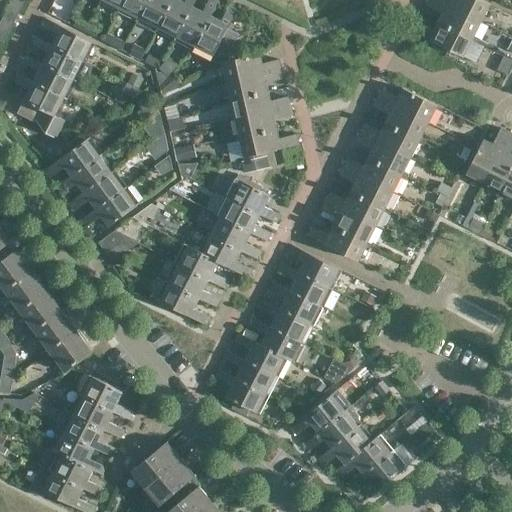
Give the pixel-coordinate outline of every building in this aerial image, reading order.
[(23,0),(11,0),(7,8),(17,13),(23,0)] [(124,0),(120,8),(118,11),(138,21),(140,18),(148,0),(124,0)] [(148,0),(140,18),(159,27),(172,0),(148,0)] [(181,0),(172,0),(159,27),(177,36),(192,5),(194,0),(185,0),(185,1),(181,0)] [(192,5),(177,36),(175,40),(193,49),(211,14),(217,0),(208,0),(203,10),(192,5)] [(481,21),(439,0),(427,0),(426,4),(442,12),(438,21),(478,41),(479,39),(473,36),(481,21)] [(495,6),(482,0),(439,0),(481,21),(488,7),(493,9),(495,6)] [(211,14),(193,49),(210,57),(215,47),(227,53),(237,33),(225,27),(235,7),(229,4),(221,19),(211,14)] [(57,34),(52,45),(82,60),(91,41),(45,18),(41,26),(57,34)] [(0,39),(3,41),(12,24),(1,19),(0,22),(0,39)] [(75,27),(85,33),(89,25),(78,20),(75,27)] [(478,41),(438,21),(433,29),(417,21),(413,30),(463,56),(471,41),(476,44),(478,41)] [(89,25),(85,33),(96,38),(100,31),(89,25)] [(124,44),(107,36),(104,42),(120,50),(124,44)] [(82,60),(52,45),(36,37),(32,44),(48,52),(42,64),(72,79),(82,60)] [(134,46),(130,54),(140,59),(144,51),(134,46)] [(227,80),(281,68),(279,58),(262,62),(259,52),(216,61),(217,65),(223,64),(227,80)] [(38,71),(33,82),(63,97),(72,79),(42,64),(26,56),(22,63),(38,71)] [(231,99),(268,91),(266,81),(283,77),(281,68),(227,80),(230,94),(224,96),(226,101),(231,100),(231,99)] [(63,97),(33,82),(17,74),(13,81),(29,89),(24,100),(39,108),(34,117),(46,133),(55,138),(64,120),(54,115),(63,97)] [(160,90),(161,97),(179,87),(172,78),(160,90)] [(127,84),(123,92),(133,97),(141,91),(127,84)] [(440,111),(442,107),(403,88),(398,98),(382,89),(378,97),(427,122),(434,108),(440,111)] [(231,99),(231,100),(235,117),(290,105),(288,96),(270,100),(268,91),(231,99)] [(390,114),(386,122),(424,142),(426,139),(420,136),(427,122),(378,97),(374,106),(390,114)] [(290,105),(235,117),(238,131),(232,132),(233,137),(276,128),(274,118),(292,114),(290,105)] [(103,116),(96,122),(100,128),(108,123),(103,116)] [(365,123),(361,131),(410,156),(417,142),(423,145),(424,142),(386,122),(381,131),(365,123)] [(484,138),(464,177),(468,179),(470,174),(484,181),(510,131),(502,127),(494,143),(484,138)] [(276,128),(233,137),(234,140),(240,139),(244,155),(299,143),(296,133),(279,137),(276,128)] [(373,148),(368,157),(407,176),(408,174),(402,171),(410,156),(361,131),(356,140),(373,148)] [(511,131),(510,131),(484,181),(499,189),(496,194),(499,195),(511,168),(511,152),(510,152),(511,147),(511,131)] [(64,165),(71,175),(99,154),(87,138),(68,151),(57,159),(44,169),(49,176),(64,165)] [(57,159),(68,151),(62,143),(52,151),(57,159)] [(465,164),(470,154),(461,149),(456,160),(465,164)] [(266,152),(240,158),(243,169),(268,164),(266,152)] [(99,154),(71,175),(57,186),(62,193),(77,182),(83,191),(111,171),(99,154)] [(168,156),(154,167),(161,176),(171,170),(168,156)] [(407,176),(368,157),(364,166),(347,158),(343,166),(392,191),(399,176),(406,179),(407,176)] [(355,182),(351,191),(390,211),(391,207),(385,204),(392,191),(343,166),(339,174),(355,182)] [(511,168),(499,195),(501,196),(504,191),(511,195),(511,168)] [(88,198),(95,207),(123,187),(111,171),(83,191),(69,202),(74,209),(88,198)] [(229,198),(261,214),(276,222),(280,214),(265,206),(270,194),(239,178),(229,198)] [(108,225),(139,202),(127,186),(124,188),(123,187),(95,207),(81,218),(86,225),(101,214),(108,225)] [(438,195),(447,200),(451,192),(442,187),(438,195)] [(390,211),(351,191),(346,200),(330,192),(326,200),(375,225),(382,210),(388,213),(390,211)] [(220,216),(251,232),(267,240),(270,232),(255,224),(261,214),(229,198),(220,216)] [(338,217),(333,226),(372,245),(374,242),(368,239),(375,225),(326,200),(322,209),(338,217)] [(132,217),(143,223),(147,224),(149,220),(152,221),(159,207),(150,203),(132,217)] [(211,234),(242,250),(257,258),(261,250),(246,242),(251,232),(220,216),(211,234)] [(133,240),(137,242),(135,238),(143,223),(132,217),(114,230),(133,240)] [(309,235),(358,259),(365,245),(371,248),(372,245),(333,226),(329,234),(313,226),(309,235)] [(0,227),(0,246),(9,240),(0,227)] [(114,230),(99,242),(106,252),(122,241),(127,245),(133,240),(114,230)] [(201,252),(218,261),(248,276),(252,268),(237,260),(242,250),(211,234),(202,251),(201,252)] [(122,241),(106,252),(113,261),(137,242),(133,240),(127,245),(122,241)] [(178,263),(209,279),(224,287),(228,279),(212,271),(218,261),(201,252),(202,251),(184,242),(174,261),(178,263)] [(303,260),(298,270),(328,286),(329,285),(338,268),(291,244),(287,252),(303,260)] [(0,283),(5,290),(32,270),(16,250),(0,262),(0,283)] [(288,289),(319,304),(322,306),(332,287),(329,285),(328,286),(298,270),(282,262),(278,270),(294,278),(288,289)] [(425,262),(412,282),(429,293),(442,273),(425,262)] [(168,282),(199,297),(215,305),(218,298),(203,290),(209,279),(178,263),(168,282)] [(32,270),(5,290),(20,310),(47,290),(32,270)] [(279,307),(310,323),(319,304),(288,289),(273,280),(269,288),(285,296),(279,307)] [(159,300),(205,323),(209,316),(194,308),(199,297),(168,282),(159,300)] [(47,290),(20,310),(34,330),(61,310),(47,290)] [(331,314),(340,295),(331,291),(322,310),(331,314)] [(275,315),(270,325),(300,341),(310,323),(279,307),(263,299),(259,307),(275,315)] [(61,310),(34,330),(49,350),(76,330),(61,310)] [(300,341),(270,325),(254,317),(250,325),(266,333),(260,343),(283,355),(291,359),(300,341)] [(0,328),(0,348),(0,349),(10,342),(0,328)] [(76,330),(49,350),(65,370),(91,350),(76,330)] [(249,347),(244,357),(274,373),(283,355),(260,343),(237,331),(233,339),(249,347)] [(0,349),(4,354),(1,373),(12,375),(15,356),(10,342),(0,349)] [(240,365),(234,376),(264,392),(274,373),(244,357),(228,349),(224,357),(240,365)] [(358,362),(350,357),(344,367),(353,372),(358,362)] [(101,362),(96,374),(114,383),(117,381),(101,362)] [(326,378),(337,383),(348,374),(332,366),(326,378)] [(264,392),(234,376),(218,368),(214,376),(230,384),(225,394),(255,410),(264,392)] [(0,391),(9,393),(12,375),(1,373),(0,378),(0,391)] [(83,396),(114,411),(129,419),(133,411),(118,403),(123,392),(93,376),(83,396)] [(326,385),(320,380),(311,389),(317,395),(326,385)] [(382,400),(391,393),(381,383),(373,389),(382,400)] [(51,385),(41,390),(54,397),(59,388),(51,385)] [(332,393),(292,426),(297,432),(310,422),(318,431),(345,409),(332,393)] [(74,414),(105,429),(120,437),(124,430),(108,422),(114,411),(83,396),(74,414)] [(323,438),(331,447),(358,425),(345,409),(318,431),(304,442),(310,449),(323,438)] [(57,428),(65,432),(95,448),(111,456),(114,448),(99,440),(105,429),(74,414),(74,415),(65,410),(60,413),(56,421),(57,428)] [(408,413),(398,421),(412,437),(417,433),(428,424),(419,413),(412,418),(408,413)] [(425,443),(436,434),(428,424),(417,433),(425,443)] [(343,463),(371,440),(358,425),(331,447),(318,458),(323,465),(336,454),(343,463)] [(362,474),(395,447),(382,431),(371,440),(343,463),(336,468),(342,475),(355,464),(362,474)] [(55,451),(61,454),(93,470),(101,474),(105,466),(90,458),(95,448),(65,432),(55,451)] [(167,440),(131,470),(145,487),(181,457),(167,440)] [(395,447),(362,474),(349,484),(355,491),(368,480),(376,490),(409,464),(395,447)] [(61,454),(52,472),(84,488),(99,495),(103,488),(87,480),(93,470),(61,454)] [(181,457),(145,487),(159,504),(195,474),(181,457)] [(78,498),(84,488),(52,472),(39,465),(27,489),(40,495),(43,490),(86,511),(90,511),(93,506),(78,498)] [(167,511),(202,511),(214,503),(200,486),(167,511)] [(221,511),(214,503),(202,511),(221,511)]
